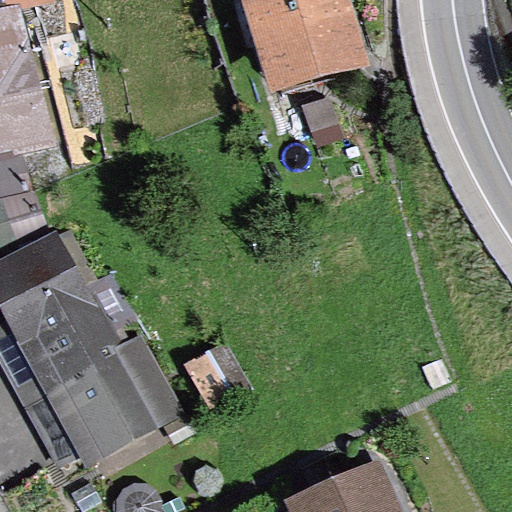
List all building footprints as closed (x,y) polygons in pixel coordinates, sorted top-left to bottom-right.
[(52,0),(0,0),(0,152),(22,147),(57,139),(24,7),(52,0)] [(370,62),(351,0),(245,0),(271,90),(370,62)] [(93,74),(68,78),(75,128),(100,125),(93,74)] [(340,122),(330,93),(302,102),(312,132),(340,122)] [(0,194),(32,187),(22,147),(0,152),(0,194)] [(32,187),(0,194),(0,240),(47,229),(36,186),(32,187)] [(42,385),(120,342),(56,225),(0,255),(0,308),(5,318),(0,321),(0,360),(20,397),(42,385)] [(120,342),(42,385),(20,397),(58,465),(79,453),(86,466),(186,411),(141,331),(120,342)] [(252,384),(226,339),(185,362),(210,407),(252,384)] [(406,511),(381,456),(332,478),(288,499),(293,511),(406,511)] [(104,499),(92,479),(73,491),(84,511),(104,499)]
